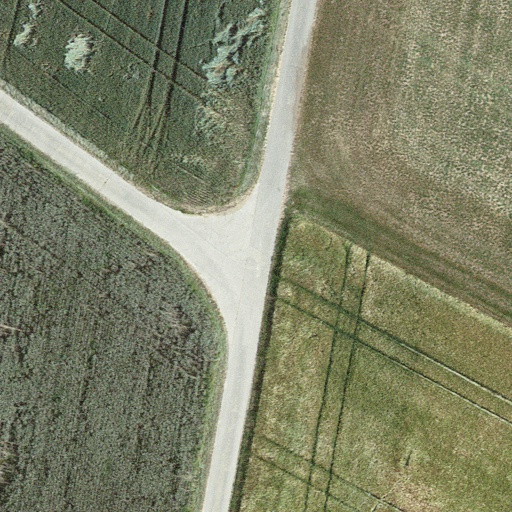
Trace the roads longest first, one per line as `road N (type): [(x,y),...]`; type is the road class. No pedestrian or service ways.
road 1 (track): [(207,511),(296,0)]
road 2 (track): [(244,293),(0,113)]
